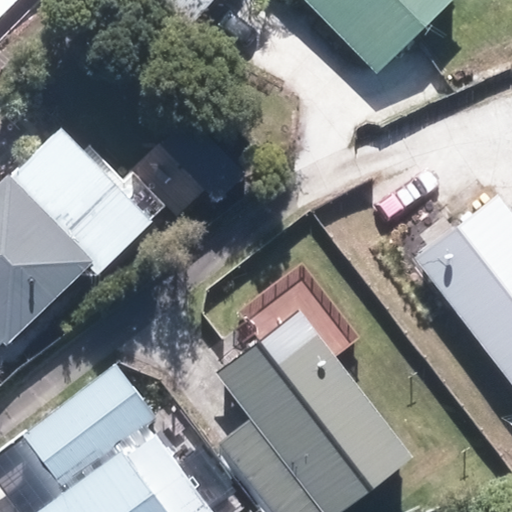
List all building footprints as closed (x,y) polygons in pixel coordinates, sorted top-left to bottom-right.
[(0,0),(0,13),(12,0),(0,0)] [(161,0),(187,25),(210,0),(161,0)] [(305,0),(380,72),(450,0),(305,0)] [(0,186),(0,341),(6,347),(96,260),(100,264),(154,212),(70,126),(18,176),(14,173),(0,186)] [(511,208),(500,193),(417,257),(511,376),(511,208)] [(329,511),(412,449),(303,307),(223,368),(263,420),(232,443),(284,511),(329,511)] [(174,511),(234,511),(162,415),(124,443),(174,511)] [(36,511),(172,511),(126,448),(36,511)]
